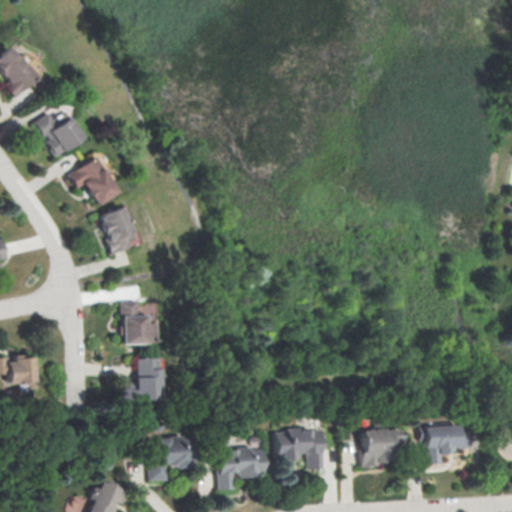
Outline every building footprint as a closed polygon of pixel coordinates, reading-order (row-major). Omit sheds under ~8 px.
[(0,78),(0,46),(3,44),(30,74),(7,95),(0,87),(0,81),(1,80),(0,78)] [(48,153),(26,120),(42,109),(51,122),(63,114),(76,134),(48,153)] [(61,172),(88,152),(114,186),(90,204),(75,184),(71,187),(61,172)] [(94,214),(116,204),(129,234),(121,237),(123,242),(103,251),(97,237),(103,234),(94,214)] [(114,299),(131,299),(131,312),(141,312),(141,321),(150,321),(150,342),(116,342),(116,318),(114,318),(114,299)] [(28,380),(0,380),(0,354),(2,354),(2,359),(8,359),(8,355),(28,355),(28,380)] [(129,356),(155,356),(156,396),(129,397),(129,356)] [(420,424),(456,422),(456,427),(466,427),(467,445),(449,446),(449,451),(436,452),(436,461),(421,461),(420,424)] [(399,433),(399,453),(381,453),(381,465),(357,465),(357,451),(360,451),(360,433),(363,433),(363,427),(391,427),(391,433),(399,433)] [(272,428),(321,428),(320,468),(301,468),(301,452),(271,452),(272,428)] [(144,437),(190,437),(190,463),(162,462),(162,481),(144,481),(144,437)] [(213,443),(261,443),(261,471),(232,471),(232,488),(213,488),(213,443)] [(82,511),(96,478),(119,487),(109,511),(82,511)]
